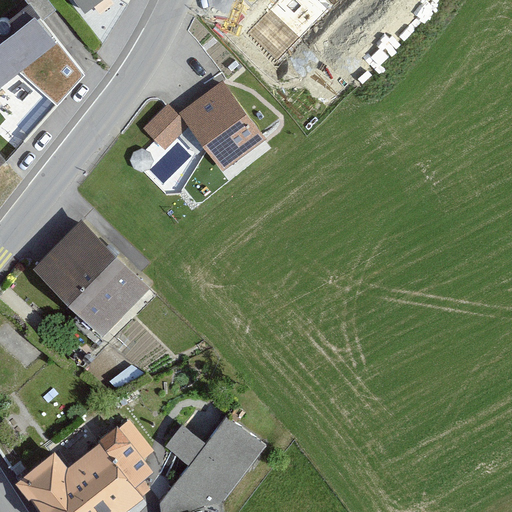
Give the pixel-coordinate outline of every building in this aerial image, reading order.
[(79,0),(86,8),(96,0),(79,0)] [(278,60),(338,0),(279,0),(248,31),(278,60)] [(36,13),(0,39),(0,86),(1,88),(59,44),(36,13)] [(224,85),(183,115),(192,128),(224,170),(265,140),(224,85)] [(168,103),(146,125),(170,150),(192,128),(183,115),(168,103)] [(0,146),(0,166),(9,158),(0,146)] [(151,284),(83,217),(34,265),(102,333),(151,284)] [(213,511),(266,445),(226,414),(205,440),(182,422),(166,443),(190,461),(160,499),(162,511),(213,511)] [(154,469),(117,423),(67,463),(54,447),(15,478),(42,511),(119,511),(151,487),(143,478),(154,469)]
